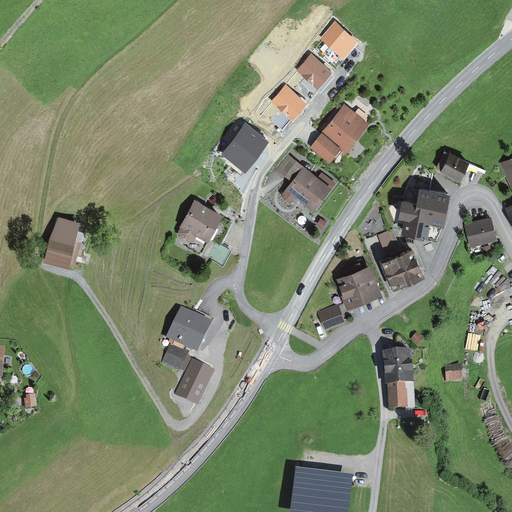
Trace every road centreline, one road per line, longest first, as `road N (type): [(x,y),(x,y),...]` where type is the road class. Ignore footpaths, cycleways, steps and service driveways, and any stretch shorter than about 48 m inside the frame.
road 1 (tertiary): [(281,333),(371,183),(411,132),(511,37)]
road 2 (residential): [(272,352),(313,361),(418,287),(436,265),(461,195),(487,196),(511,240)]
road 3 (residential): [(355,58),(255,191),(239,296),(281,333)]
road 4 (tertiary): [(137,511),(199,457),(272,352)]
